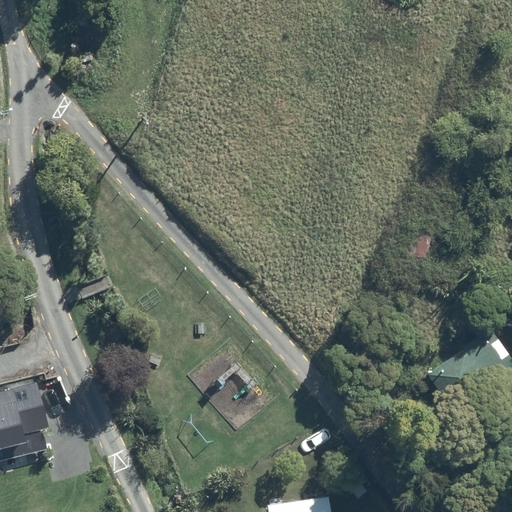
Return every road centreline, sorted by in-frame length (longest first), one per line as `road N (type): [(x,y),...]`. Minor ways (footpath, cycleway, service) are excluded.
road 1 (residential): [(18,76),(62,108),(347,415),(413,511)]
road 2 (residential): [(18,76),(19,168),(33,250),(144,511)]
